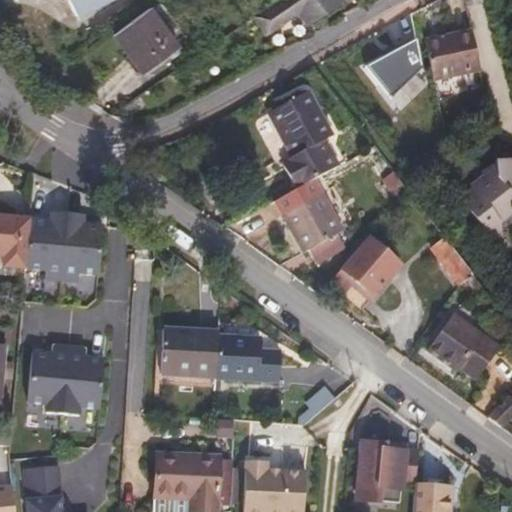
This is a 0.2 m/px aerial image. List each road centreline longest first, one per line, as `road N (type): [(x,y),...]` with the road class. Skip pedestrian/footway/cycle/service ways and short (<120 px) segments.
road 1 (residential): [(85,143),(367,365),(511,467)]
road 2 (residential): [(85,143),(140,137),(388,0)]
